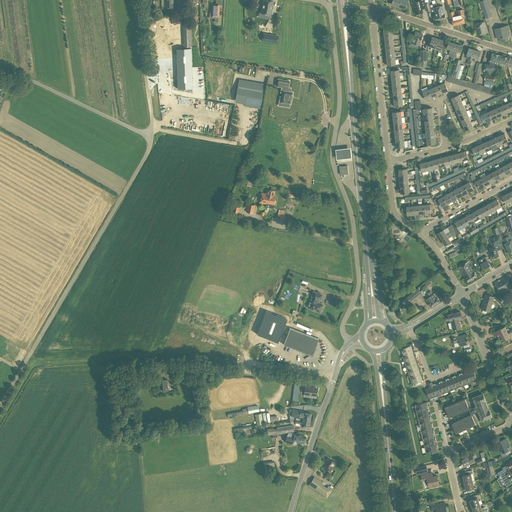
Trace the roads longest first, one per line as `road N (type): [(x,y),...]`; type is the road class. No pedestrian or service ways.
road 1 (unclassified): [(329,3),(339,95),(332,164),(350,209),(357,266),(342,326),(350,345)]
road 2 (unclassified): [(0,405),(150,138)]
road 3 (primary): [(374,321),(350,96)]
road 4 (tertiary): [(289,511),(350,345)]
road 5 (unclassified): [(150,138),(0,65)]
road 6 (primary): [(395,511),(377,351)]
road 7 (residential): [(387,161),(371,9)]
road 8 (residential): [(511,53),(371,9)]
road 9 (unclassified): [(150,138),(136,0)]
